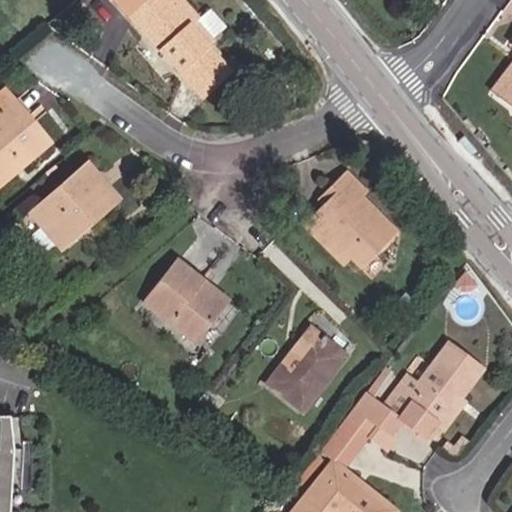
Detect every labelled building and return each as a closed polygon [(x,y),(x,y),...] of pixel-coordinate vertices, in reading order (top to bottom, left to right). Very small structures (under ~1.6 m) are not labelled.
[(191,29),(196,24),(175,0),(116,0),(203,97),(227,76),(205,52),(208,49),(191,29)] [(175,0),(196,24),(202,19),(185,0),(175,0)] [(208,49),(214,44),(196,24),(191,29),(208,49)] [(227,76),(230,73),(208,49),(205,52),(227,76)] [(501,99),(511,83),(511,66),(492,93),(501,99)] [(511,83),(501,99),(511,107),(511,83)] [(1,85),(0,86),(0,111),(14,99),(1,85)] [(26,113),(14,99),(0,111),(0,170),(35,138),(19,119),(26,113)] [(0,185),(50,138),(26,113),(19,119),(35,138),(0,170),(0,185)] [(61,242),(90,218),(94,223),(122,200),(92,164),(36,211),(61,242)] [(337,193),(325,204),(311,218),(351,257),(363,269),(397,235),(360,197),(365,193),(345,173),(331,187),(337,193)] [(331,187),(319,199),(325,204),(337,193),(331,187)] [(61,242),(65,247),(94,223),(90,218),(61,242)] [(304,225),(344,264),(351,257),(311,218),(304,225)] [(222,306),(197,286),(202,280),(178,262),(146,302),(195,339),(222,306)] [(222,306),(227,299),(202,280),(197,286),(222,306)] [(315,333),(310,330),(288,358),(293,362),(315,333)] [(304,413),(346,358),(315,333),(293,362),(288,358),(267,385),(304,413)] [(398,417),(426,438),(436,423),(457,395),(461,399),(481,371),(447,346),(418,384),(407,377),(382,410),(396,420),(398,417)] [(390,376),(385,372),(366,397),(371,401),(390,376)] [(444,429),(465,401),(461,399),(457,395),(436,423),(444,429)] [(347,422),(344,420),(337,428),(362,439),(365,435),(360,432),(369,421),(372,424),(382,410),(371,401),(366,397),(347,422)] [(192,415),(202,422),(215,405),(206,398),(192,415)] [(385,435),(396,420),(382,410),(372,424),(369,421),(360,432),(365,435),(370,439),(378,429),(385,435)] [(12,511),(10,491),(12,449),(11,418),(0,418),(0,511),(12,511)] [(35,492),(33,442),(19,442),(18,418),(11,418),(12,449),(10,491),(12,511),(20,511),(20,492),(35,492)] [(342,464),(362,439),(337,428),(321,448),(342,464)] [(391,511),(331,466),(295,511),(391,511)]
